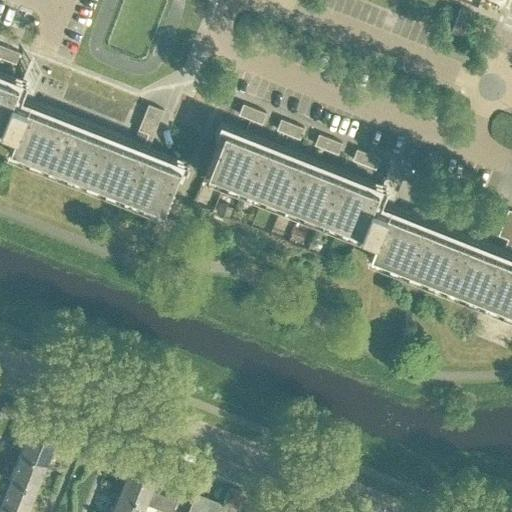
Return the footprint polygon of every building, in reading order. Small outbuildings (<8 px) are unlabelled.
[(450,28),(461,32),(470,9),(459,5),(450,28)] [(7,45),(3,56),(15,61),(19,50),(7,45)] [(0,123),(14,129),(6,149),(121,194),(123,189),(162,205),(179,162),(140,146),(142,141),(31,97),(35,87),(0,73),(0,123)] [(238,112),(250,116),(254,106),(242,101),(238,112)] [(138,127),(152,133),(163,107),(148,102),(138,127)] [(254,106),(250,116),(261,121),(265,110),(254,106)] [(276,127),(287,132),(292,121),(280,116),(276,127)] [(292,121),(287,132),(299,136),(303,125),(292,121)] [(378,186),(377,186),(223,124),(206,167),(374,234),(366,254),(481,300),(483,295),(511,306),(511,256),(500,252),(502,247),(391,202),(395,193),(378,186)] [(314,142),(325,147),(330,136),(318,131),(314,142)] [(330,136),(325,147),(337,151),(341,140),(330,136)] [(352,157),(363,162),(368,151),(356,146),(352,157)] [(368,151),(363,162),(375,166),(379,155),(368,151)] [(378,186),(395,193),(401,176),(392,156),(378,186)] [(497,233),(511,238),(511,208),(508,207),(497,233)] [(21,415),(32,419),(35,410),(24,406),(21,415)] [(29,425),(19,450),(46,461),(56,435),(29,425)] [(19,450),(9,475),(36,486),(46,461),(19,450)] [(119,489),(145,500),(170,510),(176,497),(150,487),(155,475),(156,474),(129,464),(119,489)] [(0,500),(26,511),(36,486),(9,475),(9,476),(0,472),(0,500)] [(119,489),(109,511),(140,511),(145,500),(119,489)] [(195,490),(185,511),(200,511),(207,495),(195,490)] [(207,495),(200,511),(213,511),(218,499),(207,495)] [(0,511),(25,511),(26,511),(0,500),(0,511)]
